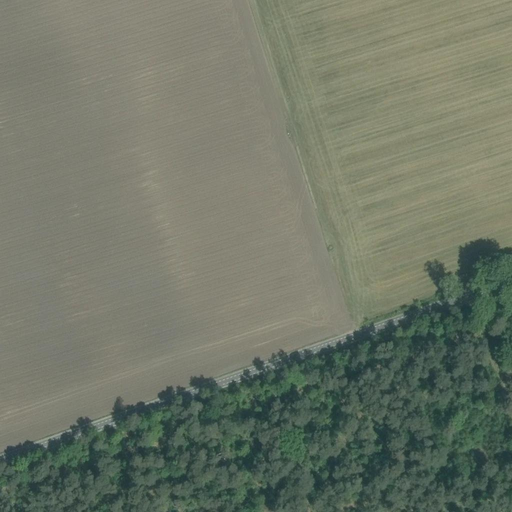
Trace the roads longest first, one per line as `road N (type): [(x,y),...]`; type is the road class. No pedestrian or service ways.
road 1 (unclassified): [(0,460),(511,281)]
road 2 (unknown): [(242,0),(340,341)]
